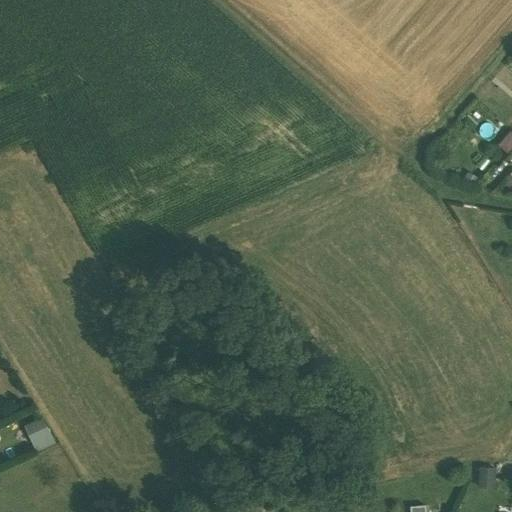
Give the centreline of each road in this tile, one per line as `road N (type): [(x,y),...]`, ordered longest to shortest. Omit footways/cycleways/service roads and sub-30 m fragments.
road 1 (track): [(511,207),(449,198),(218,0)]
road 2 (track): [(409,164),(511,49)]
